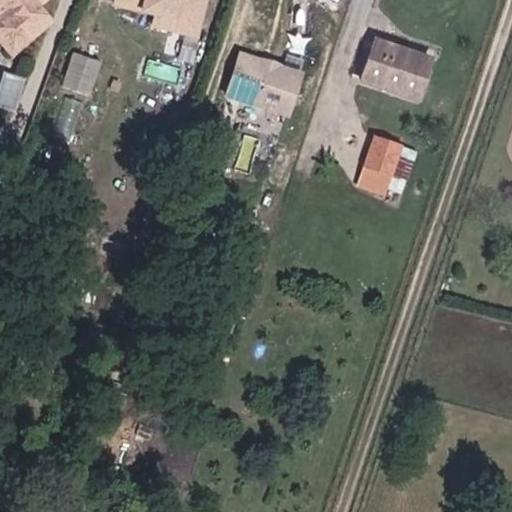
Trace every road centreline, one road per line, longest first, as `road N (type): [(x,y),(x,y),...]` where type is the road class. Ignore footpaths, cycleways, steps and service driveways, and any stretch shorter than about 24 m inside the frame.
road 1 (track): [(337,511),(506,0)]
road 2 (unknown): [(340,0),(316,75),(332,156)]
